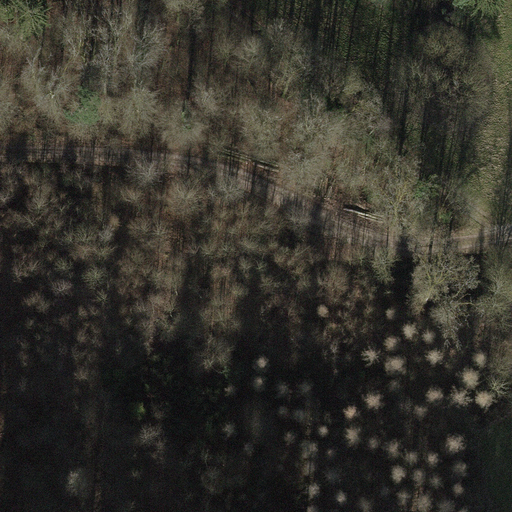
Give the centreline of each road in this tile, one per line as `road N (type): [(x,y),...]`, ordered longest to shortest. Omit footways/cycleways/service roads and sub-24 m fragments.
road 1 (track): [(511,229),(452,243),(359,239),(271,191),(163,161),(0,154)]
road 2 (track): [(489,234),(325,78),(226,0)]
